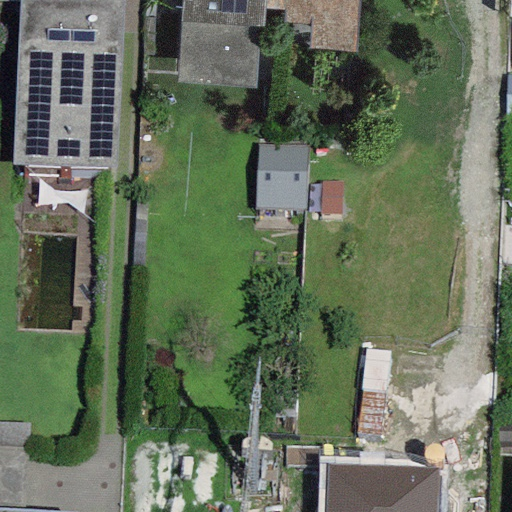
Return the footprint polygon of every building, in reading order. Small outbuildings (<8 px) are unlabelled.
[(18,0),(19,3),(12,165),(115,170),(121,0),(18,0)] [(181,0),(176,83),(255,88),(261,10),(261,0),(181,0)] [(261,0),(261,10),(283,10),(283,22),(310,23),(309,52),(357,53),(358,0),(261,0)] [(315,213),(316,151),(264,151),(263,213),(315,213)] [(27,423),(0,421),(0,509),(22,511),(27,423)] [(434,511),(436,469),(323,466),(321,511),(434,511)]
